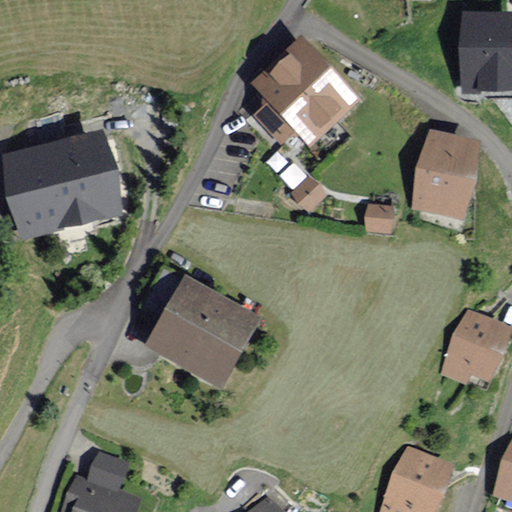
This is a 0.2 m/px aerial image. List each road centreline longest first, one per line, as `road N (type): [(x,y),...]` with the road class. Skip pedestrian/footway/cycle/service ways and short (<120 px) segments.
road 1 (residential): [(120,324),(244,79),(289,30)]
road 2 (residential): [(289,30),(334,36),(478,135),(511,171)]
road 3 (residential): [(37,511),(120,324)]
road 4 (residential): [(0,459),(80,322),(120,324)]
